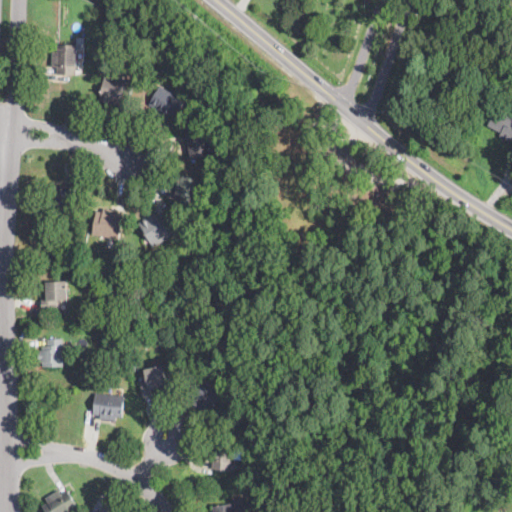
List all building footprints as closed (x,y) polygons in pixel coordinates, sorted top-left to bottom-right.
[(104,40),(101,49),(95,47),(98,38),(104,40)] [(76,51),(75,73),(58,73),(58,66),(55,66),(52,66),(53,51),(58,51),(58,44),(76,44),(76,51)] [(133,82),(129,103),(122,101),(121,104),(100,100),(105,76),(133,82)] [(179,110),(174,119),(169,116),(167,118),(154,111),(156,107),(149,104),(160,85),(185,100),(179,110)] [(511,141),(500,135),(501,132),(487,125),(496,108),(511,116),(511,141)] [(196,131),(198,138),(208,136),(211,154),(189,158),(186,140),(183,141),(181,134),(196,131)] [(183,173),(201,180),(190,208),(176,203),(179,195),(174,193),(176,189),(174,188),(175,185),(173,184),(175,179),(177,179),(179,176),(182,177),(183,173)] [(259,174),(257,188),(248,186),(250,173),(259,174)] [(54,207),(49,208),(46,188),(74,184),(77,203),(54,207)] [(124,210),(119,238),(93,234),(97,210),(103,211),(104,207),(124,210)] [(155,213),(158,218),(166,214),(177,232),(153,246),(139,222),(155,213)] [(219,246),(215,249),(210,242),(213,239),(219,246)] [(47,308),(42,309),(42,299),(45,299),(44,281),(67,281),(67,299),(58,299),(58,308),(47,308)] [(146,336),(139,338),(138,332),(144,330),(146,336)] [(63,354),(64,365),(43,366),(43,362),(41,362),(41,358),(38,358),(38,354),(40,354),(40,350),(43,350),(42,346),(48,346),(47,338),(63,338),(63,354)] [(152,394),(145,396),(141,382),(145,381),(142,369),(162,364),(167,385),(151,389),(152,394)] [(222,390),(212,409),(207,406),(205,409),(192,402),(191,402),(193,398),(187,395),(196,377),(222,390)] [(125,395),(123,416),(116,416),(116,420),(100,418),(100,414),(94,414),(96,393),(125,395)] [(233,442),(232,458),(231,470),(213,468),(213,467),(214,462),(214,460),(215,451),(212,450),(212,447),(212,445),(215,445),(215,440),(233,442)] [(58,489),(61,494),(67,490),(77,506),(67,511),(47,511),(43,506),(48,502),(45,497),(58,489)] [(234,511),(214,511),(213,505),(233,502),(234,511)]
